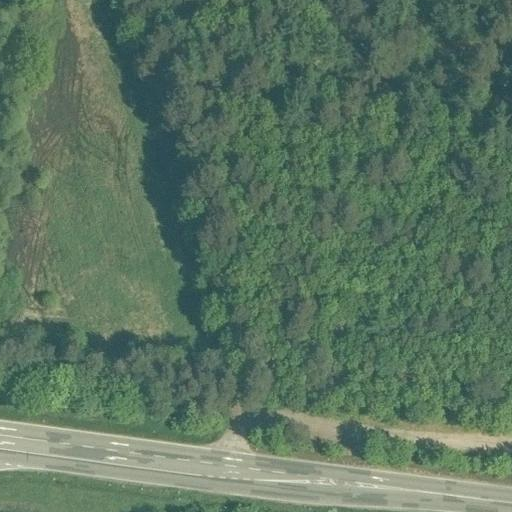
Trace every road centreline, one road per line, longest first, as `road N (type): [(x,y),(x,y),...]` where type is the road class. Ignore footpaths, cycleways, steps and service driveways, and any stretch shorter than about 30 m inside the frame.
road 1 (secondary): [(511,511),(0,442)]
road 2 (track): [(511,447),(267,427),(238,440),(221,472)]
